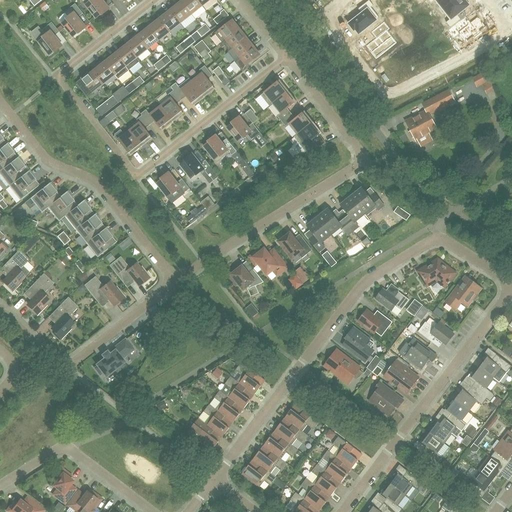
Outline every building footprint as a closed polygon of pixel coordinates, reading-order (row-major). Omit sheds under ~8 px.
[(102,0),(82,0),(86,5),(85,5),(96,18),(109,8),(102,0)] [(202,6),(197,0),(179,0),(182,3),(191,14),(202,6)] [(359,34),(379,18),(371,8),(373,6),(369,0),(358,9),(362,14),(348,24),(354,31),(355,30),(359,34)] [(427,0),(431,3),(434,1),(441,11),(454,0),(427,0)] [(469,6),(468,5),(467,4),(469,3),(466,0),(454,0),(441,11),(449,20),(446,23),(450,28),(460,20),(457,15),(468,6),(469,6)] [(191,14),(182,3),(172,12),(180,23),(191,14)] [(78,17),(83,14),(75,4),(70,8),(74,14),(62,23),(73,37),(86,27),(78,17)] [(229,15),(224,9),(220,12),(225,18),(229,15)] [(180,23),(172,12),(167,16),(164,12),(157,17),(160,21),(169,32),(180,23)] [(450,28),(447,30),(453,38),(459,34),(466,43),(473,37),(474,39),(482,33),(480,31),(485,27),(477,17),(470,22),(465,16),(460,20),(450,28)] [(239,29),(232,20),(219,31),(218,30),(214,33),(222,43),(226,40),(239,29)] [(169,32),(160,21),(156,24),(153,21),(146,26),(149,30),(150,29),(158,40),(169,32)] [(376,38),(366,46),(371,51),(370,51),(376,59),(396,43),(387,31),(390,28),(384,21),(371,32),(376,38)] [(41,30),(34,36),(38,42),(49,56),(62,45),(55,36),(59,32),(52,22),(46,26),(42,30),(41,30)] [(202,27),(206,33),(210,30),(205,24),(202,27)] [(206,33),(202,27),(191,36),(196,41),(206,33)] [(147,49),(158,40),(150,29),(149,30),(139,38),(147,49)] [(232,48),(246,38),(239,29),(226,40),(222,43),(219,45),(221,48),(224,46),(229,51),(232,48)] [(147,49),(139,38),(136,34),(130,39),(132,43),(128,47),(136,58),(147,49)] [(239,57),(253,46),(246,38),(232,48),(229,51),(227,52),(234,60),(239,57)] [(395,62),(384,70),(393,81),(401,74),(402,76),(412,69),(404,59),(416,50),(408,41),(390,55),(395,62)] [(183,42),(180,45),(184,50),(188,47),(183,42)] [(184,50),(180,45),(176,48),(180,53),(184,50)] [(247,65),(259,55),(253,46),(239,57),(234,60),(234,61),(242,72),(248,67),(247,65)] [(136,58),(128,47),(117,55),(128,70),(139,61),(136,58)] [(203,58),(208,54),(205,50),(199,54),(203,58)] [(129,71),(128,70),(117,55),(106,64),(114,75),(118,79),(129,71)] [(166,55),(158,62),(162,68),(171,61),(166,55)] [(114,75),(106,64),(103,60),(97,65),(100,69),(95,73),(104,84),(114,75)] [(158,71),(162,68),(158,62),(154,65),(158,71)] [(232,75),(239,70),(234,63),(227,69),(232,75)] [(214,89),(207,80),(212,76),(204,66),(199,70),(202,74),(192,82),(204,98),(214,89)] [(213,71),(216,75),(221,71),(218,67),(213,71)] [(225,75),(221,71),(216,75),(219,80),(225,75)] [(489,81),(484,71),(472,78),(477,87),(489,81)] [(104,84),(95,73),(90,77),(87,73),(80,78),(81,79),(75,83),(87,97),(92,93),(104,84)] [(135,79),(140,85),(144,82),(139,76),(135,79)] [(204,98),(192,82),(189,78),(178,87),(176,83),(170,87),(173,91),(181,101),(186,97),(193,106),(204,98)] [(140,85),(135,79),(132,82),(136,88),(140,85)] [(272,103),(288,91),(280,80),(261,96),(269,106),(273,104),(272,103)] [(495,90),(490,81),(482,86),(486,94),(495,90)] [(153,87),(149,82),(144,86),(148,91),(153,87)] [(118,103),(129,94),(125,88),(114,97),(118,102),(118,103)] [(428,114),(454,101),(448,90),(422,104),(426,111),(406,122),(411,131),(409,132),(412,138),(414,137),(416,141),(436,130),(428,114)] [(183,114),(176,105),(181,101),(173,91),(168,95),(171,98),(160,107),(173,122),(183,114)] [(287,109),(296,102),(288,91),(272,103),(273,104),(281,114),(277,117),(281,122),(291,114),(287,109)] [(106,106),(104,109),(102,106),(97,110),(101,115),(102,116),(109,110),(106,106)] [(173,122),(160,107),(150,115),(146,110),(141,114),(142,116),(150,125),(155,121),(162,131),(173,122)] [(250,109),(245,114),(253,124),(258,119),(250,109)] [(117,117),(113,111),(105,117),(109,123),(117,117)] [(297,135),(313,122),(305,112),(295,119),(291,114),(281,122),(286,127),(289,124),(297,134),(297,135)] [(152,139),(144,130),(150,125),(142,116),(137,120),(139,123),(129,132),(141,147),(152,139)] [(260,133),(253,124),(248,128),(240,118),(227,128),(238,141),(246,135),(250,141),(260,133)] [(317,147),(312,140),(321,133),(313,122),(297,135),(297,134),(293,137),(305,152),(317,147)] [(141,147),(129,132),(124,135),(121,131),(113,137),(117,142),(119,140),(131,155),(141,147)] [(237,152),(227,140),(221,144),(215,137),(204,146),(217,163),(229,153),(231,156),(237,152)] [(0,171),(19,157),(8,143),(0,149),(0,171)] [(279,158),(275,154),(271,158),(275,162),(279,158)] [(218,177),(213,170),(206,161),(201,166),(192,155),(180,165),(191,178),(199,172),(209,184),(218,177)] [(21,177),(30,171),(19,157),(0,171),(0,175),(9,187),(21,177)] [(254,174),(248,166),(243,170),(249,178),(254,174)] [(169,174),(157,184),(167,197),(172,203),(179,197),(189,189),(182,180),(177,184),(169,174)] [(20,201),(39,185),(39,184),(39,185),(35,180),(32,176),(25,182),(21,177),(9,187),(20,201)] [(47,208),(60,197),(56,193),(50,184),(51,183),(50,182),(30,199),(41,213),(47,208)] [(384,205),(371,189),(365,193),(361,188),(357,192),(355,190),(350,195),(365,213),(375,205),(378,210),(384,205)] [(77,206),(73,201),(70,197),(66,193),(68,192),(67,191),(60,197),(47,208),(58,222),(64,217),(77,206)] [(365,213),(350,195),(344,199),(345,201),(340,205),(344,210),(340,214),(353,230),(358,226),(354,222),(365,213)] [(75,230),(96,214),(84,200),(77,206),(64,217),(75,230)] [(207,211),(203,206),(199,209),(203,214),(207,211)] [(353,230),(340,214),(337,210),(332,214),(328,209),(323,213),(321,212),(316,216),(331,235),(341,226),(348,235),(353,230)] [(50,212),(44,216),(49,223),(55,219),(50,212)] [(401,218),(406,221),(410,215),(406,212),(401,218)] [(105,229),(107,228),(96,214),(75,230),(86,244),(98,234),(105,229)] [(321,242),(331,235),(316,216),(310,220),(311,222),(306,226),(310,231),(305,235),(318,251),(324,247),(321,242)] [(115,242),(112,238),(112,237),(109,233),(107,231),(105,229),(98,234),(86,244),(97,258),(116,242),(116,241),(115,242)] [(0,260),(9,251),(0,241),(0,240),(5,236),(0,231),(0,260)] [(61,241),(67,237),(63,232),(57,237),(61,241)] [(289,233),(278,242),(291,258),(298,253),(302,258),(312,250),(301,237),(296,242),(289,233)] [(38,240),(33,235),(19,249),(24,254),(38,240)] [(67,237),(61,241),(64,245),(69,240),(67,237)] [(256,251),(248,257),(255,266),(257,264),(266,275),(272,270),(276,276),(287,267),(273,250),(268,254),(264,248),(258,253),(256,251)] [(29,272),(23,266),(29,260),(19,250),(3,266),(7,270),(4,274),(7,276),(3,280),(6,284),(5,285),(12,292),(21,282),(20,281),(29,272)] [(330,255),(327,251),(322,255),(325,259),(330,255)] [(70,259),(64,254),(60,258),(66,264),(70,259)] [(110,254),(105,258),(110,264),(116,260),(110,254)] [(110,264),(109,266),(123,283),(127,280),(130,283),(133,281),(137,285),(141,282),(142,284),(149,278),(150,278),(141,267),(140,268),(136,264),(129,269),(120,257),(116,260),(110,264)] [(445,286),(456,273),(442,262),(441,263),(436,259),(417,271),(426,285),(435,279),(445,286)] [(226,274),(235,285),(237,284),(243,290),(247,287),(248,289),(263,282),(247,261),(236,270),(234,267),(226,274)] [(88,268),(85,264),(79,269),(82,273),(88,268)] [(303,283),(310,278),(305,272),(299,278),(303,283)] [(88,277),(84,273),(78,277),(82,282),(88,277)] [(43,274),(28,290),(32,294),(29,297),(31,300),(27,304),(31,307),(30,309),(36,315),(36,316),(46,306),(45,305),(49,301),(43,295),(53,284),(43,274)] [(481,288),(466,276),(445,302),(455,310),(461,302),(467,306),(472,300),(474,301),(479,295),(477,294),(481,288)] [(95,277),(84,285),(98,303),(102,300),(105,303),(108,301),(112,305),(116,302),(117,304),(124,298),(116,287),(115,288),(110,282),(103,287),(95,277)] [(303,284),(297,277),(292,281),(298,288),(303,284)] [(86,289),(82,284),(77,288),(81,293),(86,289)] [(401,310),(409,300),(398,291),(394,297),(383,288),(375,299),(391,311),(397,316),(401,310)] [(54,333),(60,339),(61,339),(70,330),(69,329),(73,324),(67,318),(78,307),(68,297),(52,314),(56,318),(53,321),(56,324),(52,328),(55,331),(54,333)] [(22,308),(28,301),(24,298),(18,305),(22,308)] [(422,306),(415,300),(411,305),(418,311),(422,306)] [(439,317),(443,312),(437,307),(433,312),(439,317)] [(462,318),(466,312),(460,308),(456,314),(462,318)] [(382,322),(367,310),(358,321),(374,333),(375,332),(381,337),(392,322),(386,317),(382,322)] [(446,345),(454,334),(439,322),(434,329),(425,322),(418,331),(439,347),(442,343),(446,345)] [(417,329),(411,324),(407,328),(414,334),(417,329)] [(365,345),(369,340),(353,327),(345,338),(347,339),(343,345),(365,362),(373,351),(365,345)] [(432,362),(437,356),(413,338),(408,344),(412,347),(404,357),(422,370),(429,360),(432,362)] [(106,352),(102,355),(104,357),(101,359),(102,360),(97,365),(98,366),(95,368),(100,374),(102,372),(105,376),(115,368),(117,371),(124,366),(122,363),(123,362),(120,359),(132,349),(125,340),(107,354),(106,352)] [(509,356),(511,352),(511,349),(507,346),(502,351),(509,356)] [(360,368),(336,350),(324,366),(348,384),(353,377),(354,378),(355,378),(357,378),(358,378),(359,377),(363,372),(359,369),(360,368)] [(511,366),(496,354),(491,361),(485,356),(482,360),(484,361),(479,368),(493,378),(499,383),(507,373),(507,372),(511,366)] [(419,377),(396,360),(384,376),(406,393),(411,387),(413,388),(415,385),(414,384),(419,377)] [(265,381),(241,363),(235,370),(241,375),(236,381),(236,382),(254,395),(265,381)] [(373,372),(376,367),(371,363),(367,368),(373,372)] [(382,370),(377,366),(376,367),(373,372),(372,372),(377,376),(382,370)] [(493,394),(486,388),(493,378),(479,368),(474,374),(472,372),(469,377),(476,381),(471,387),(486,399),(490,402),(495,397),(493,394)] [(243,409),(254,395),(236,382),(236,381),(230,377),(225,384),(226,385),(221,391),(226,395),(243,409)] [(403,401),(379,383),(374,389),(376,391),(369,400),(389,415),(396,406),(398,407),(403,401)] [(486,399),(471,387),(467,393),(460,388),(457,392),(459,394),(454,400),(468,411),(476,401),(481,405),(486,399)] [(233,423),(243,409),(226,395),(221,391),(220,391),(214,398),(220,403),(215,409),(233,423)] [(461,420),(468,411),(454,400),(450,406),(448,405),(444,409),(451,414),(446,420),(462,431),(467,425),(461,420)] [(222,437),(233,423),(215,409),(209,404),(203,412),(210,417),(205,423),(204,423),(222,437)] [(295,404),(284,418),(302,432),(302,431),(307,425),(313,430),(319,422),(295,404)] [(211,451),(222,437),(204,423),(205,423),(198,418),(187,433),(211,451)] [(302,432),(284,418),(274,432),(291,446),(292,445),(296,439),(303,444),(308,436),(302,431),(302,432)] [(462,431),(446,420),(444,418),(440,424),(436,421),(432,425),(434,426),(430,432),(443,443),(451,433),(457,438),(462,431)] [(489,431),(493,425),(490,422),(485,428),(489,431)] [(476,433),(469,428),(465,433),(472,438),(476,433)] [(511,428),(509,431),(508,431),(501,441),(511,449),(511,428)] [(298,450),(292,445),(291,446),(274,432),(263,446),(281,459),(286,453),(292,457),(298,450)] [(436,453),(443,443),(430,432),(425,439),(423,437),(420,441),(426,446),(421,452),(437,464),(442,457),(436,453)] [(472,439),(466,435),(461,442),(467,447),(472,439)] [(479,436),(473,444),(478,447),(484,439),(479,436)] [(362,455),(338,437),(332,444),(338,449),(334,455),(333,456),(351,469),(362,455)] [(511,458),(510,457),(511,455),(511,449),(501,441),(493,450),(494,451),(490,457),(505,468),(511,459),(511,458)] [(480,448),(478,447),(473,444),(468,450),(472,453),(476,453),(480,448)] [(279,470),(281,471),(287,464),(281,459),(263,446),(252,460),(270,473),(274,476),(279,470)] [(351,469),(333,456),(334,455),(327,451),(322,458),(328,463),(323,469),(323,470),(340,483),(351,469)] [(498,477),(505,468),(490,457),(486,462),(485,461),(478,471),(492,482),(496,476),(498,477)] [(282,489),(286,485),(274,476),(270,473),(252,460),(242,474),(259,488),(265,481),(271,485),(273,482),(282,489)] [(451,465),(446,461),(442,466),(448,470),(451,465)] [(340,483),(323,470),(323,469),(317,465),(314,468),(311,472),(317,477),(312,483),(330,497),(340,483)] [(70,476),(62,469),(55,478),(57,480),(53,486),(57,489),(53,495),(64,503),(75,489),(70,485),(73,481),(68,478),(70,476)] [(422,483),(407,471),(402,477),(396,473),(393,477),(395,478),(390,484),(404,495),(411,485),(417,490),(422,483)] [(489,489),(487,488),(492,482),(478,471),(470,481),(471,482),(467,487),(482,499),(489,489)] [(330,497),(312,483),(306,478),(300,486),(307,491),(302,497),(301,497),(319,511),(330,497)] [(404,511),(402,510),(402,509),(397,505),(404,495),(390,484),(385,491),(383,489),(380,493),(387,498),(382,504),(392,511),(404,511)] [(70,507),(67,511),(91,511),(92,511),(90,509),(92,506),(94,508),(101,499),(92,493),(91,495),(86,492),(83,496),(78,492),(67,506),(70,507)] [(318,511),(319,511),(301,497),(302,497),(296,492),(290,500),(296,505),(291,511),(318,511)] [(439,504),(442,499),(436,494),(432,499),(439,504)] [(42,511),(44,510),(27,498),(23,503),(19,500),(16,504),(13,502),(7,511),(8,511),(42,511)] [(460,511),(446,501),(441,508),(446,511),(460,511)]
